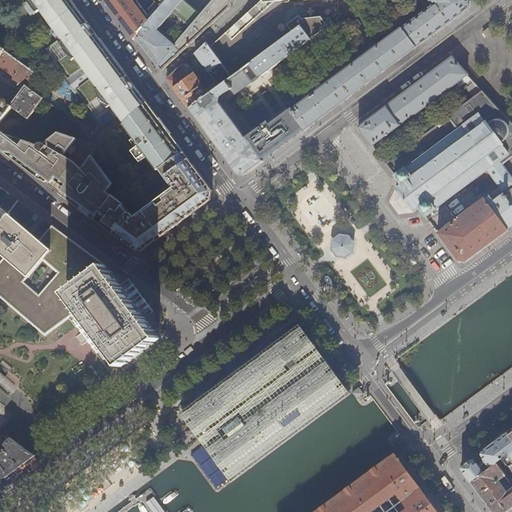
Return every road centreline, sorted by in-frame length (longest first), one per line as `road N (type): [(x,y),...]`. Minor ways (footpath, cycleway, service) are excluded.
road 1 (residential): [(221,337),(0,504)]
road 2 (tertiary): [(85,0),(238,201)]
road 3 (unclassified): [(446,292),(328,134)]
road 4 (residential): [(142,272),(0,167)]
road 5 (tertiary): [(338,330),(432,461)]
road 6 (residential): [(338,330),(363,350),(446,292)]
